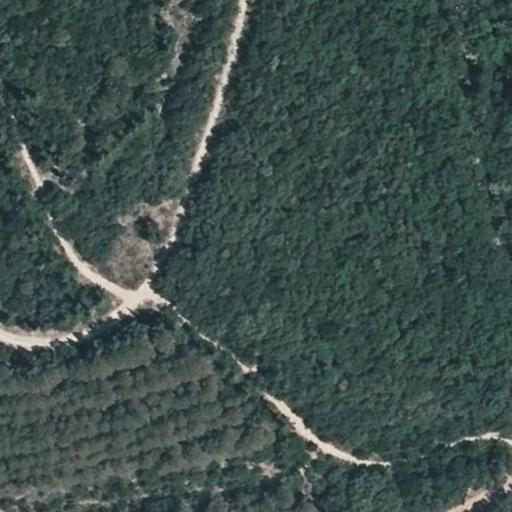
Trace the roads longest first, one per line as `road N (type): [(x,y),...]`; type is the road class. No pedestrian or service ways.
road 1 (track): [(246,0),(200,161),(142,299),(68,344),(0,333)]
road 2 (track): [(511,315),(496,285),(479,196),(477,0)]
